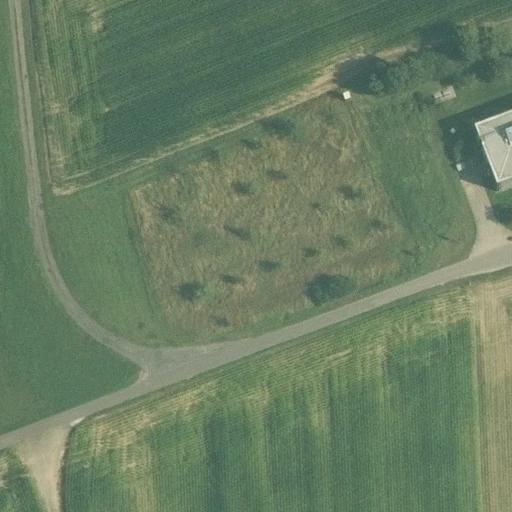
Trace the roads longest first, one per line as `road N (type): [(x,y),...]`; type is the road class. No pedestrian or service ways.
road 1 (unclassified): [(511,250),(0,444)]
road 2 (track): [(17,0),(48,252),(71,309),(170,378)]
